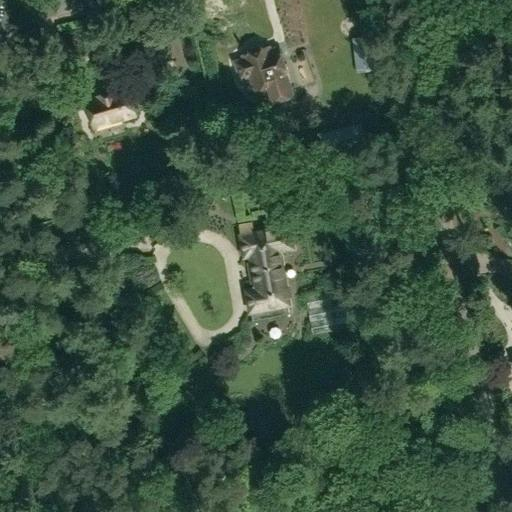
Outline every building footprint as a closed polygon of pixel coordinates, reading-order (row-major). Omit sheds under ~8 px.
[(371,36),(352,39),(356,66),(375,64),(371,36)] [(258,45),(240,50),(242,62),(237,64),(241,77),(248,75),(253,92),(255,92),(258,104),(271,100),(272,104),(294,97),(279,50),(261,55),(258,45)] [(195,85),(184,88),(192,111),(202,108),(195,85)] [(96,101),(87,104),(94,128),(135,116),(128,92),(118,95),(117,91),(95,98),(96,101)] [(213,109),(200,113),(203,123),(216,120),(213,109)] [(317,134),(322,156),(367,145),(362,123),(317,134)] [(153,201),(116,210),(122,233),(158,224),(153,201)] [(241,225),(246,256),(251,255),(257,291),(247,292),(250,310),(287,304),(278,250),(291,248),(288,229),(273,232),(272,228),(253,231),(252,223),(241,225)] [(328,325),(355,324),(354,302),(327,303),(328,325)]
